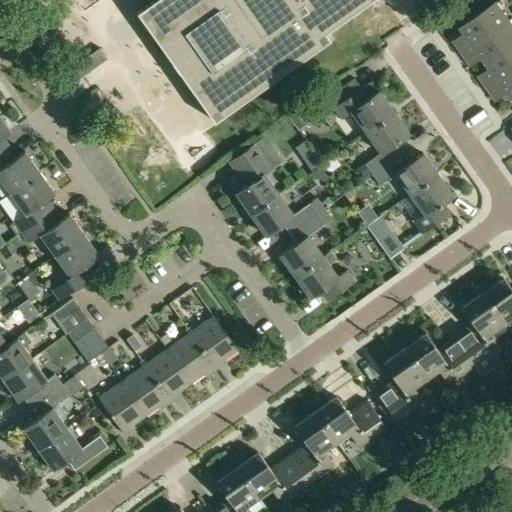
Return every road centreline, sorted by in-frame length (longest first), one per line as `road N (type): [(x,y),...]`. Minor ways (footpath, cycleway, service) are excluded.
road 1 (residential): [(311,359),(203,214),(179,211),(141,234),(117,227),(57,144),(54,91),(0,13)]
road 2 (residential): [(99,511),(311,359)]
road 3 (residential): [(311,359),(511,216)]
road 4 (residential): [(511,205),(399,48)]
